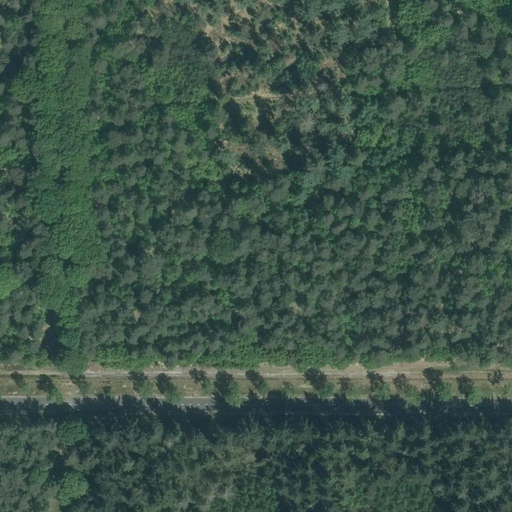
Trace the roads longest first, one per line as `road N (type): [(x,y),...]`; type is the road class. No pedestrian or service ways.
road 1 (track): [(0,370),(511,371)]
road 2 (unclassified): [(511,405),(0,404)]
road 3 (track): [(57,370),(58,0)]
